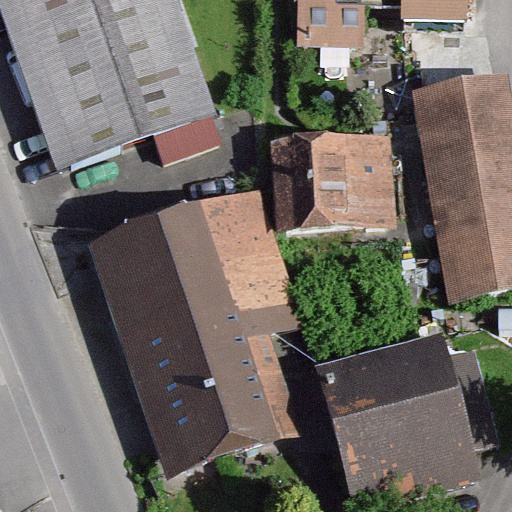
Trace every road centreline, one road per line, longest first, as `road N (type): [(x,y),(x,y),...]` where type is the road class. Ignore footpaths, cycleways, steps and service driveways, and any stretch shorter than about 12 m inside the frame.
road 1 (residential): [(501,511),(511,490),(511,0)]
road 2 (tertiary): [(111,511),(0,228)]
